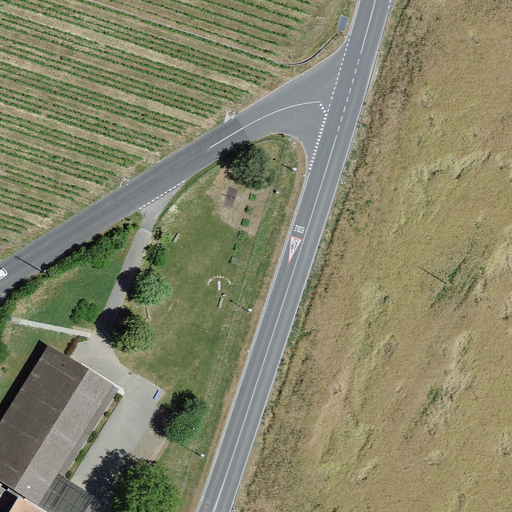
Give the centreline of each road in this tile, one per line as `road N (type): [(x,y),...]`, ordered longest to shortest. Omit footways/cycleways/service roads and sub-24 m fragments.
road 1 (secondary): [(213,511),(347,102)]
road 2 (tertiary): [(0,280),(239,129),(301,103),(347,102)]
road 3 (unknown): [(147,189),(151,215),(101,344),(136,399),(111,507)]
